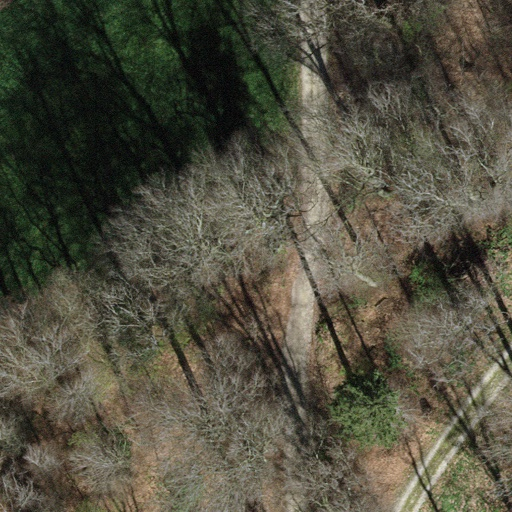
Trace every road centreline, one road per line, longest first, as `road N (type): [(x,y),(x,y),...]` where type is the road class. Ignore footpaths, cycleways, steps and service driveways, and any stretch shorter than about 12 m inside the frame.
road 1 (track): [(316,0),(298,511)]
road 2 (track): [(407,511),(511,364)]
